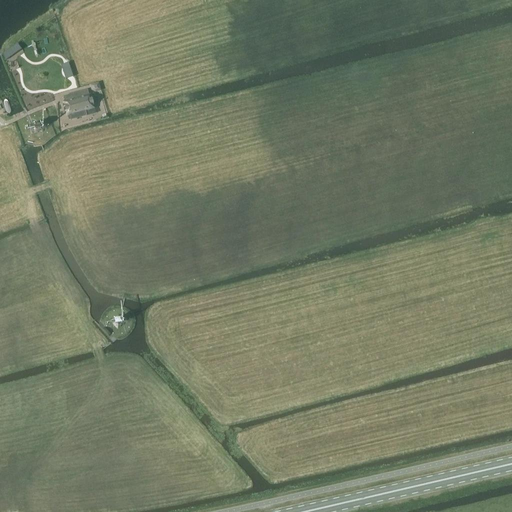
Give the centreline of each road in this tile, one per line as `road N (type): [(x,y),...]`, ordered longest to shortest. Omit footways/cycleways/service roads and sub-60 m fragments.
road 1 (track): [(3,123),(101,360)]
road 2 (secondary): [(511,464),(305,511)]
